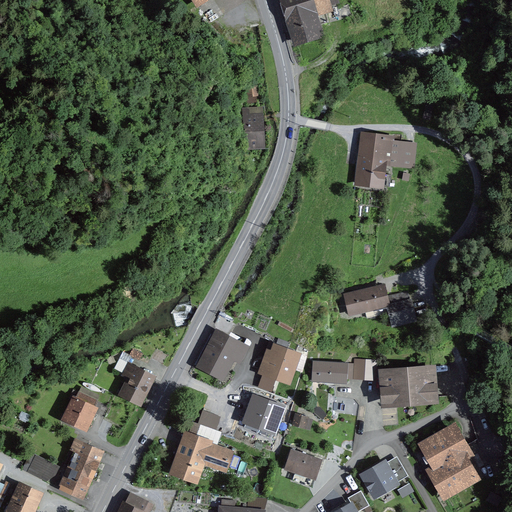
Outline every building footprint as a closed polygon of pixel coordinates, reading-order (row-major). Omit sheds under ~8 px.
[(328,22),(323,5),(337,1),(336,0),(283,0),(297,42),(321,34),(318,25),(328,22)] [(247,103),(260,101),(257,84),(246,86),(248,96),(246,97),(247,103)] [(267,148),(264,106),(242,107),(245,150),(267,148)] [(395,135),(360,131),(355,185),(385,188),(387,166),(414,168),(417,142),(394,140),(395,135)] [(388,295),(385,282),(343,293),(349,316),(387,307),(391,306),(388,295)] [(387,307),(392,326),(417,320),(412,298),(410,298),(408,290),(388,295),(391,306),(387,307)] [(428,308),(419,310),(420,317),(430,314),(428,308)] [(252,343),(217,326),(198,366),(225,379),(235,359),(242,362),(252,343)] [(258,386),(272,391),(276,378),(293,384),(304,351),(275,341),(272,348),(268,346),(259,372),(262,373),(258,386)] [(145,352),(134,347),(130,354),(141,360),(145,352)] [(142,406),(157,374),(121,357),(116,367),(124,371),(123,373),(128,376),(119,395),(142,406)] [(347,380),(361,380),(363,359),(354,359),(354,364),(348,363),(347,380)] [(377,360),(363,359),(361,380),(376,381),(377,360)] [(347,380),(348,363),(313,361),(311,383),(347,385),(347,380)] [(436,366),(417,368),(417,375),(437,373),(436,366)] [(439,406),(437,373),(417,375),(417,368),(378,371),(381,410),(410,409),(439,406)] [(89,431),(100,405),(74,394),(62,419),(89,431)] [(216,426),(220,413),(203,408),(199,420),(216,426)] [(310,414),(296,410),(293,423),(311,428),(314,416),(310,415),(310,414)] [(477,450),(459,418),(421,440),(434,463),(428,467),(446,498),(484,476),(471,453),(477,450)] [(223,430),(214,427),(211,436),(220,438),(223,430)] [(237,449),(216,442),(217,439),(188,429),(172,473),(201,483),(208,464),(229,471),(237,449)] [(85,498),(106,449),(76,436),(71,448),(75,450),(59,487),(85,498)] [(318,479),(325,458),(293,448),(286,469),(318,479)] [(57,473),(61,464),(31,450),(23,468),(48,480),(57,473)] [(402,484),(400,481),(410,475),(398,454),(388,460),(387,457),(360,473),(375,499),(402,484)] [(35,511),(46,490),(21,478),(5,511),(35,511)] [(0,509),(12,482),(7,479),(0,493),(0,509)] [(349,495),(352,500),(331,511),(330,511),(361,511),(360,509),(371,503),(363,488),(349,495)] [(117,511),(150,511),(155,501),(131,490),(126,500),(124,499),(117,511)] [(501,506),(506,497),(495,491),(490,500),(501,506)] [(224,503),(221,503),(219,511),(267,511),(268,507),(237,505),(238,498),(224,497),(224,503)]
